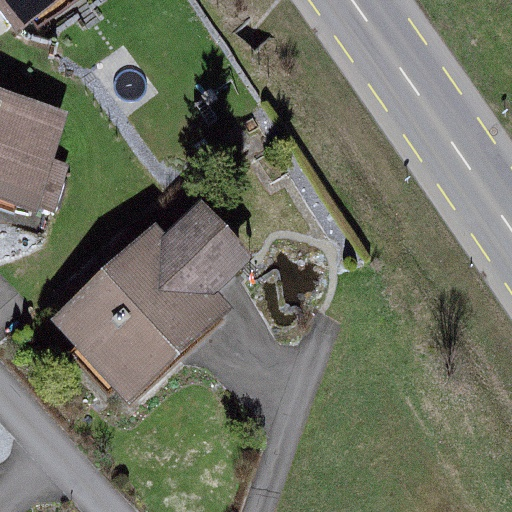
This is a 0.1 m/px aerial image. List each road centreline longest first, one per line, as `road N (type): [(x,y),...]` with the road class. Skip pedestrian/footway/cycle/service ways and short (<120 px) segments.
road 1 (secondary): [(350,0),(511,232)]
road 2 (residential): [(108,511),(0,391)]
